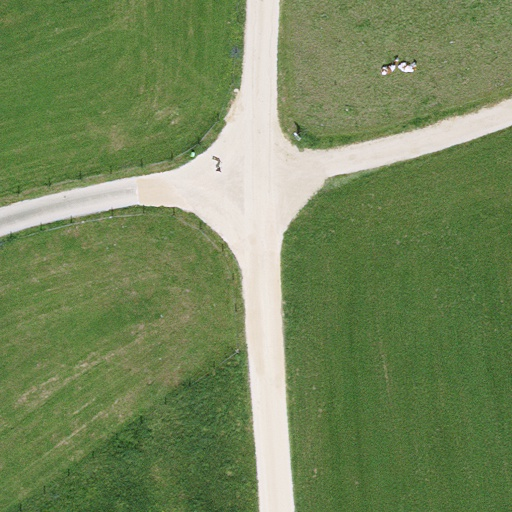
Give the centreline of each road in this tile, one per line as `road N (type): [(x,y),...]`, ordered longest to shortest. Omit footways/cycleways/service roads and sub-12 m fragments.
road 1 (track): [(274,511),(251,173),(262,0)]
road 2 (track): [(251,173),(420,144),(511,111)]
